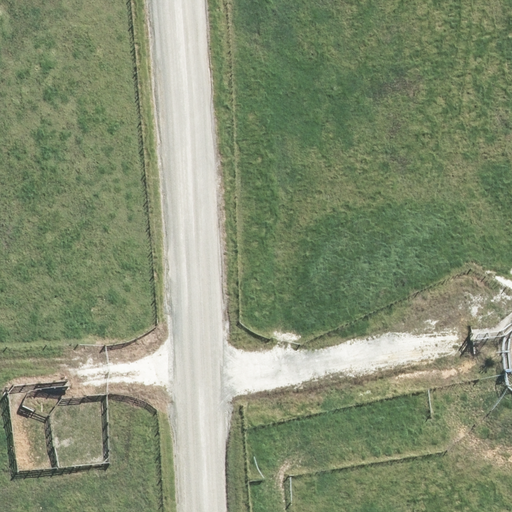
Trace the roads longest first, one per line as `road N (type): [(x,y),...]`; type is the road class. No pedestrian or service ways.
road 1 (unclassified): [(168,0),(200,511)]
road 2 (track): [(0,393),(191,381)]
